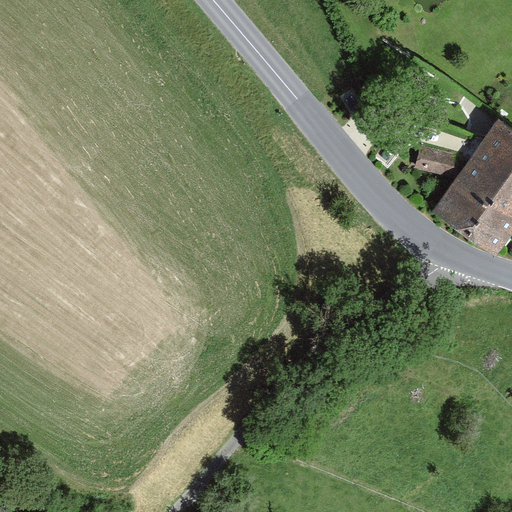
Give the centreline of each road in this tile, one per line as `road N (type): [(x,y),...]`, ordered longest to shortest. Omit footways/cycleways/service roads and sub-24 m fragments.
road 1 (secondary): [(217,0),(412,228),(511,274)]
road 2 (track): [(179,511),(395,278),(449,251)]
